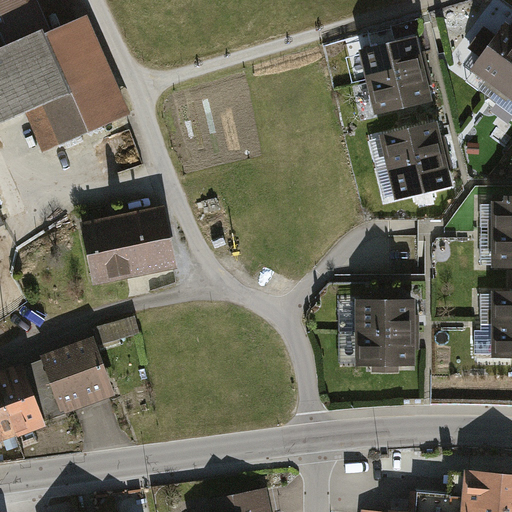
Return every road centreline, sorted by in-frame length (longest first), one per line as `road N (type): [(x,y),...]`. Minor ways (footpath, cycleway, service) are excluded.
road 1 (tertiary): [(0,479),(316,436)]
road 2 (track): [(134,86),(441,0)]
road 3 (unclassified): [(91,0),(209,278)]
road 4 (unclassified): [(209,278),(0,356)]
road 5 (unclassified): [(209,278),(267,308),(297,337),(316,436)]
road 6 (tertiary): [(316,436),(511,433)]
road 7 (track): [(0,173),(66,199),(170,180)]
